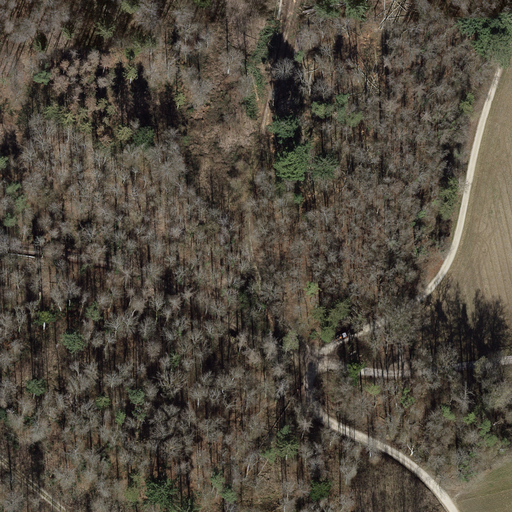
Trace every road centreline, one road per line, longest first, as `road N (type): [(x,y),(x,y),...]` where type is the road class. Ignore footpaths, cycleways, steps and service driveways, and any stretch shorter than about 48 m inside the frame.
road 1 (track): [(511,39),(478,133),(449,262),(416,303),(323,354)]
road 2 (track): [(323,354),(280,324),(247,250),(287,0)]
road 3 (track): [(0,240),(139,269),(293,352),(323,354)]
road 4 (track): [(323,354),(310,381),(312,404),(330,423),(406,457),(457,511)]
road 5 (track): [(511,359),(413,372),(371,370),(323,354)]
